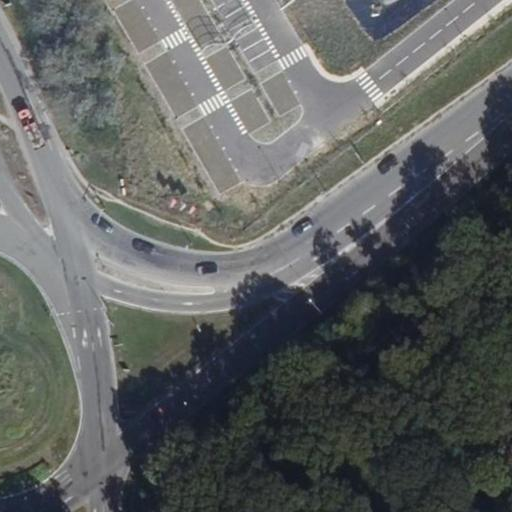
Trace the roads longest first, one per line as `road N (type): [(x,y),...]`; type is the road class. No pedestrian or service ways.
road 1 (tertiary): [(99,466),(511,130)]
road 2 (tertiary): [(317,249),(198,267),(139,255),(62,209)]
road 3 (tertiary): [(317,249),(285,280),(225,303),(163,303),(79,280)]
road 4 (tertiary): [(511,87),(317,249)]
road 5 (tertiary): [(99,466),(93,354),(79,280)]
road 6 (tertiary): [(62,209),(0,79)]
